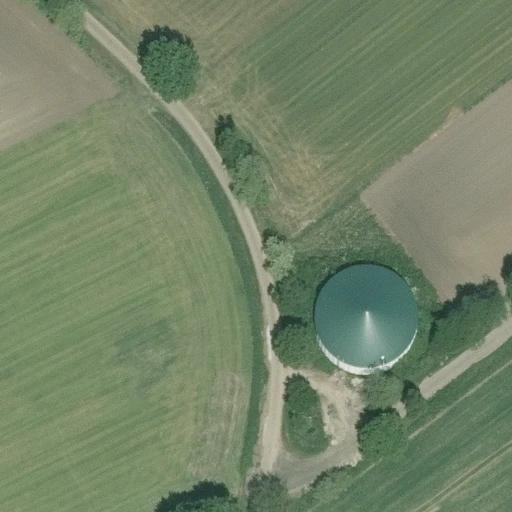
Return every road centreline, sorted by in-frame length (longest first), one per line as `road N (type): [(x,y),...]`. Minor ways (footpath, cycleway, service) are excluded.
road 1 (unclassified): [(261,511),(273,318),(252,236),(216,162),(62,0)]
road 2 (track): [(264,500),(511,329)]
